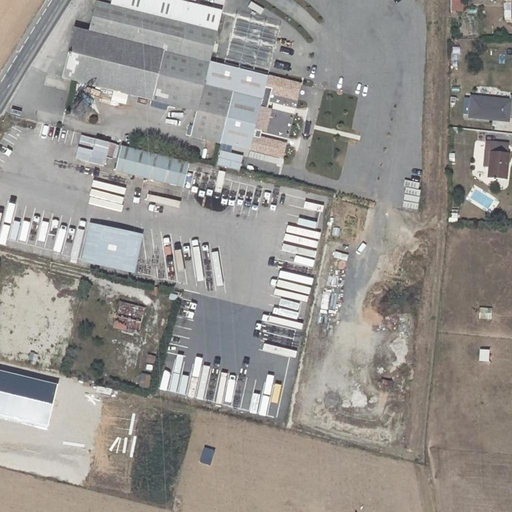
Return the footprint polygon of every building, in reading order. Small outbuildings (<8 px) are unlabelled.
[(75,29),(62,78),(197,112),(191,136),(221,144),(234,93),(204,86),(207,72),(220,75),(222,67),(209,64),(222,12),(172,0),(112,0),(111,5),(99,3),(97,2),(89,32),(75,29)] [(212,53),(211,59),(226,63),(228,56),(212,53)] [(292,67),(294,60),(273,55),(272,62),(292,67)] [(237,59),(236,64),(267,71),(268,66),(237,59)] [(511,96),(510,100),(471,97),(469,117),(508,120),(509,115),(511,115),(511,96)] [(124,136),(118,160),(168,173),(174,148),(124,136)] [(491,155),(491,164),(489,178),(506,179),(508,153),(507,153),(508,144),(487,142),(486,154),(491,155)] [(174,148),(168,173),(186,177),(192,152),(174,148)] [(486,154),(484,154),(483,163),(491,164),(491,155),(486,154)] [(142,256),(146,234),(86,223),(84,237),(79,236),(75,261),(132,272),(135,254),(142,256)] [(124,304),(121,316),(129,318),(132,306),(124,304)] [(490,319),(490,308),(478,307),(478,319),(490,319)] [(477,361),(486,362),(487,349),(477,349),(477,361)]
